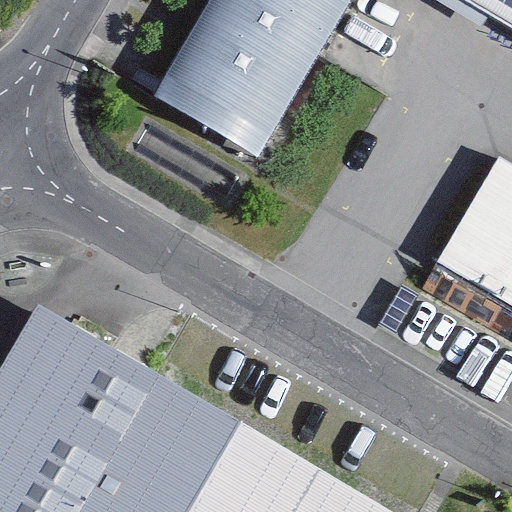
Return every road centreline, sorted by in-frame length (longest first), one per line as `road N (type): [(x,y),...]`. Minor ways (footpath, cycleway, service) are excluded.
road 1 (unknown): [(347,320),(484,74)]
road 2 (residential): [(0,127),(73,0)]
